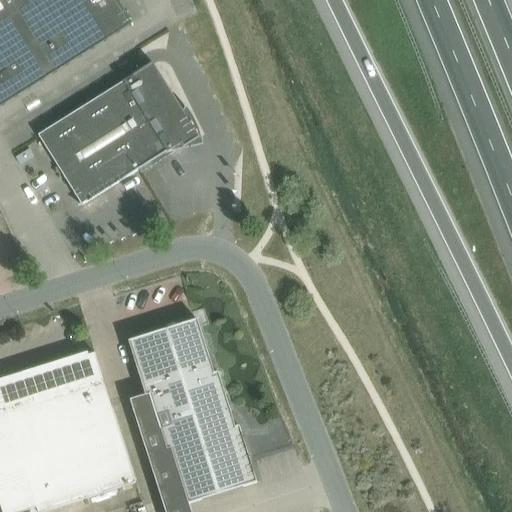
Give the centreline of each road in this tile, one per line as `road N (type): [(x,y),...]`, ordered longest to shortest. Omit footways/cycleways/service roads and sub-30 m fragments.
road 1 (unclassified): [(346,511),(255,277),(221,243),(204,241),(0,303)]
road 2 (motorway): [(328,0),(511,363)]
road 3 (motorway): [(426,0),(511,199)]
